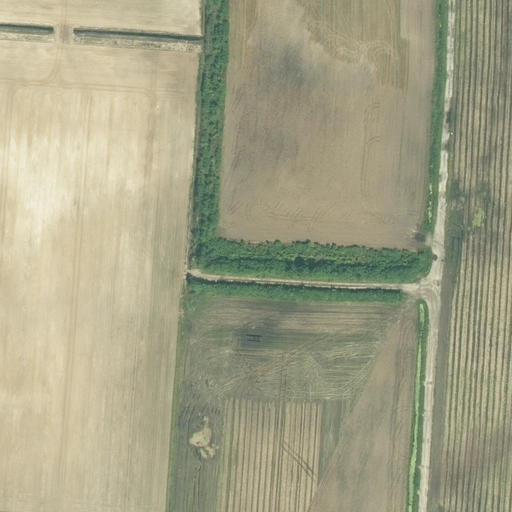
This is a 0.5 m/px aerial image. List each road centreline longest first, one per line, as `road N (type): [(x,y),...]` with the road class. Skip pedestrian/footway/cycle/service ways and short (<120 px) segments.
road 1 (track): [(419,511),(454,0)]
road 2 (track): [(201,280),(432,286)]
